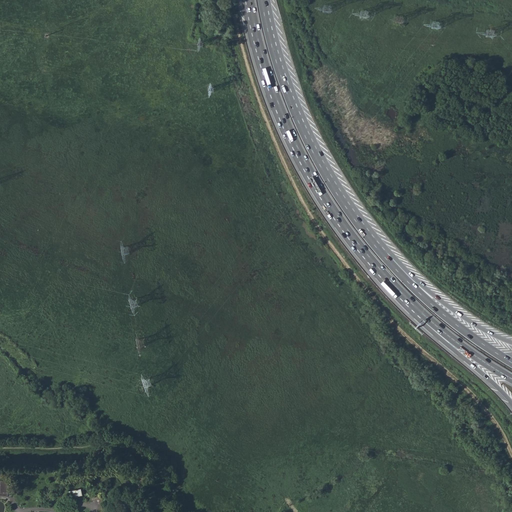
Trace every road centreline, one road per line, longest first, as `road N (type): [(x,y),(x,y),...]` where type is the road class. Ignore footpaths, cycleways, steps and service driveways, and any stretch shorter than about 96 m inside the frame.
road 1 (trunk): [(248,0),(274,101),(302,162),(346,232),(421,316)]
road 2 (trunk): [(376,244),(307,136),(263,0)]
road 3 (trunk): [(511,362),(432,305),(376,244)]
road 4 (trunk): [(511,342),(463,317),(376,244)]
road 5 (trunk): [(421,316),(511,402)]
